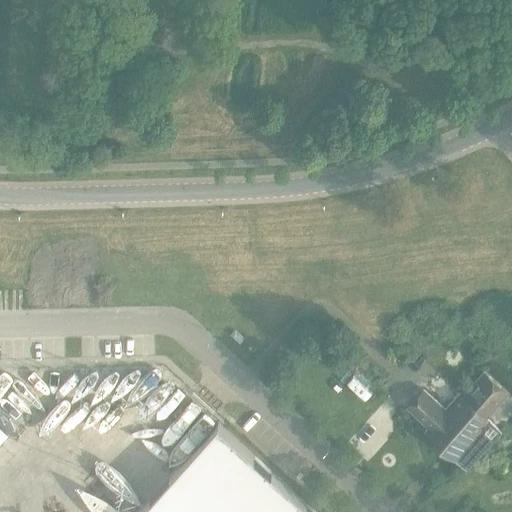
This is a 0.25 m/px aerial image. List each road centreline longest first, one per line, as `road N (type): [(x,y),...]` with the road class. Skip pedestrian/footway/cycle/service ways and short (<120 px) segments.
road 1 (tertiary): [(0,197),(327,183),(440,152),(511,118)]
road 2 (unclassified): [(381,511),(173,323),(0,323)]
